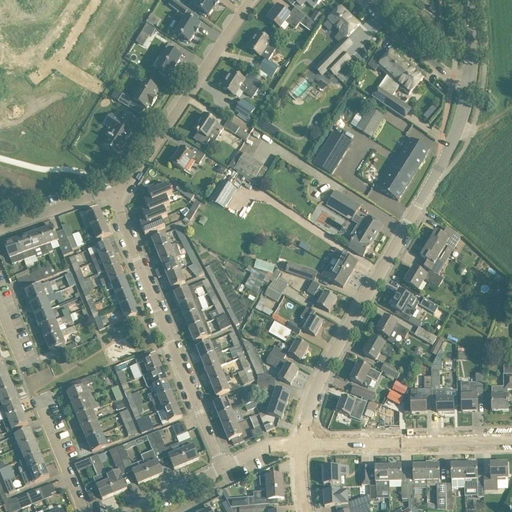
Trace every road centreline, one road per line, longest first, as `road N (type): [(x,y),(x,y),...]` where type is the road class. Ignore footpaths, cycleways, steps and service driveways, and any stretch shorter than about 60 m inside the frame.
road 1 (tertiary): [(302,446),(323,371),(455,137),(468,82)]
road 2 (residential): [(221,467),(118,197)]
road 3 (residential): [(118,197),(250,0)]
road 4 (residential): [(302,446),(511,439)]
road 5 (unclassified): [(468,82),(454,80),(364,0)]
road 6 (residential): [(0,230),(93,195),(118,197)]
road 7 (residential): [(82,511),(36,398)]
